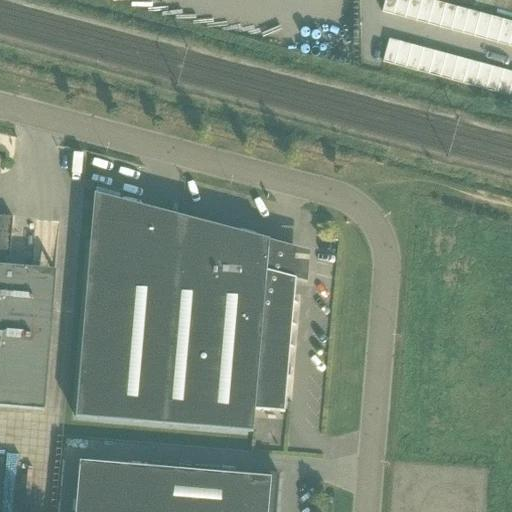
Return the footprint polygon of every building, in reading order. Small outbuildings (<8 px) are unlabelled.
[(384,0),(381,13),(393,16),(397,0),(384,0)] [(397,0),(393,16),(405,19),(410,0),(397,0)] [(410,0),(405,19),(416,22),(422,0),(410,0)] [(427,0),(422,0),(416,22),(428,25),(434,2),(427,0)] [(434,2),(428,25),(439,28),(446,5),(434,2)] [(446,5),(439,28),(450,31),(457,8),(446,5)] [(457,8),(450,31),(462,34),(469,11),(457,8)] [(469,11),(462,34),(474,38),(480,14),(469,11)] [(480,14),(474,38),(485,41),(492,17),(480,14)] [(492,17),(485,41),(497,44),(503,21),(492,17)] [(511,22),(503,21),(497,44),(508,47),(511,33),(511,22)] [(388,40),(382,63),(394,66),(400,43),(388,40)] [(400,43),(394,66),(405,69),(411,46),(400,43)] [(411,46),(405,69),(416,72),(423,49),(411,46)] [(423,49),(416,72),(428,75),(434,52),(423,49)] [(434,52),(428,75),(439,78),(446,55),(434,52)] [(446,55),(439,78),(451,81),(457,58),(446,55)] [(457,58),(451,81),(462,85),(469,62),(457,58)] [(469,62),(462,85),(474,88),(480,65),(469,62)] [(480,65),(474,88),(485,91),(492,68),(480,65)] [(492,68),(485,91),(496,94),(503,71),(492,68)] [(511,73),(503,71),(496,94),(508,97),(511,82),(511,73)] [(0,407),(44,412),(52,311),(29,309),(32,269),(4,267),(5,259),(9,259),(12,218),(0,217),(0,407)] [(75,419),(253,434),(255,412),(284,414),(287,378),(289,378),(298,281),(292,280),(294,253),(268,250),(269,242),(180,218),(178,248),(90,241),(75,419)] [(74,511),(275,511),(279,475),(243,473),(242,477),(79,463),(74,511)]
